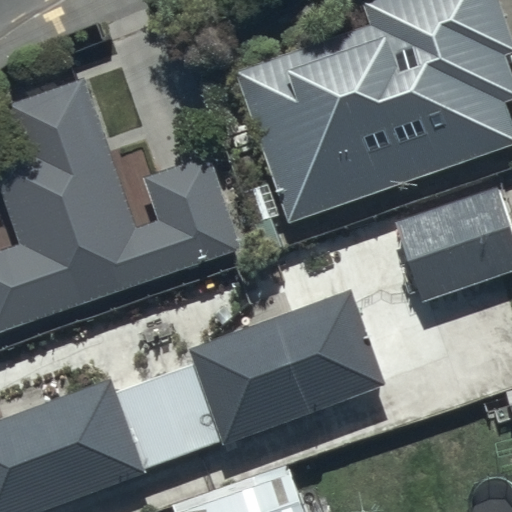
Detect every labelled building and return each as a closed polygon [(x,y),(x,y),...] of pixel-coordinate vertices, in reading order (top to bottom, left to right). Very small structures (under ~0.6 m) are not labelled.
[(373,31),(237,75),(287,228),(511,155),(511,124),(506,107),(511,105),(511,77),(508,64),(511,62),(511,44),(497,0),(374,0),(364,4),(373,31)] [(28,155),(0,164),(0,198),(17,246),(0,252),(0,336),(241,251),(208,158),(146,180),(161,220),(136,229),(84,82),(11,108),(28,155)] [(511,235),(496,190),(395,225),(424,307),(511,276),(511,235)] [(108,379),(0,419),(0,511),(66,511),(149,481),(146,472),(224,442),(228,452),(388,392),(352,296),(190,356),(193,364),(114,394),(108,379)] [(301,511),(286,472),(180,511),(301,511)]
